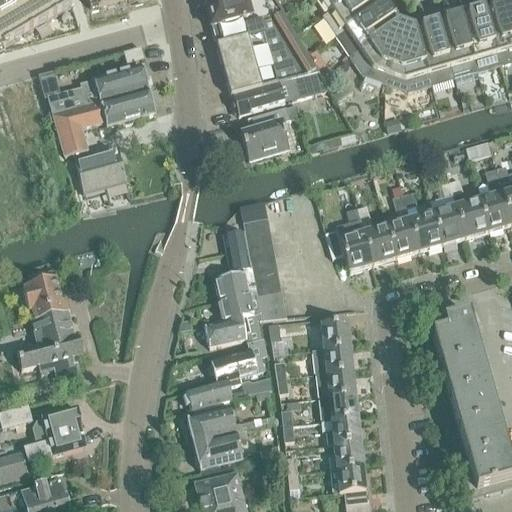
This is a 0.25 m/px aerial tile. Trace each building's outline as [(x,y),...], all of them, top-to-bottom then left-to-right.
[(0,0),(0,57),(4,56),(1,52),(71,11),(72,10),(69,5),(66,0),(0,0)] [(134,0),(85,0),(89,11),(134,0)] [(206,0),(202,2),(210,32),(211,32),(239,25),(245,30),(281,18),(280,16),(270,0),(206,0)] [(321,1),(331,15),(353,0),(310,0),(307,3),(311,8),(321,1)] [(320,22),(334,42),(381,10),(374,0),(353,0),(331,15),(320,22)] [(334,42),(348,62),(395,30),(381,10),(334,42)] [(511,32),(505,10),(482,17),(498,72),(511,67),(511,32)] [(482,17),(459,23),(475,78),(498,72),(482,17)] [(239,25),(211,32),(212,37),(216,36),(228,74),(222,76),(230,101),(231,100),(317,77),(316,76),(307,61),(281,18),(245,30),(239,25)] [(469,80),(475,78),(459,23),(436,30),(451,81),(452,81),(468,76),(469,80)] [(361,82),(384,90),(401,40),(395,30),(348,62),(361,82)] [(453,85),(452,81),(451,81),(436,30),(413,36),(429,91),(453,85)] [(406,98),(429,91),(413,36),(401,40),(384,90),(406,98)] [(131,55),(122,57),(126,69),(135,66),(131,55)] [(316,55),(307,61),(316,76),(325,71),(316,55)] [(53,123),(71,118),(90,113),(149,96),(142,72),(93,86),(94,91),(47,104),(53,123)] [(327,94),(317,77),(231,100),(237,121),(327,94)] [(347,90),(331,99),(337,109),(352,99),(347,90)] [(155,120),(149,96),(90,113),(71,118),(75,135),(81,134),(105,128),(106,134),(121,129),(125,131),(132,130),(134,126),(155,120)] [(295,110),(285,113),(257,121),(260,132),(239,138),(247,166),(289,154),(281,127),(299,123),(295,110)] [(89,164),(81,134),(75,135),(71,118),(53,123),(63,160),(73,157),(76,166),(74,166),(82,198),(125,186),(117,156),(89,164)] [(398,122),(384,126),(387,138),(401,134),(398,122)] [(504,171),(494,174),(498,187),(508,184),(504,171)] [(498,189),(498,187),(494,174),(483,178),(486,190),(489,202),(478,205),(488,239),(511,233),(498,189)] [(511,184),(498,189),(511,233),(511,232),(511,184)] [(457,185),(448,187),(452,200),(461,197),(457,185)] [(439,203),(452,200),(448,187),(436,191),(439,203)] [(391,194),(394,203),(402,201),(399,191),(391,194)] [(411,198),(402,201),(405,213),(415,210),(411,198)] [(394,203),(391,204),(395,216),(396,216),(405,213),(402,201),(394,203)] [(478,205),(455,212),(465,246),(488,239),(478,205)] [(264,207),(239,212),(242,227),(243,227),(266,223),(264,207)] [(367,211),(356,215),(359,227),(368,224),(370,224),(367,211)] [(455,212),(432,218),(442,253),(465,246),(455,212)] [(349,279),(372,273),(359,227),(356,215),(346,217),(349,228),(334,232),(336,237),(325,240),(332,264),(343,261),(349,279)] [(432,218),(409,225),(419,259),(442,253),(432,218)] [(243,227),(246,240),(270,236),(268,223),(266,223),(243,227)] [(371,236),(368,224),(359,227),(372,273),(396,266),(386,232),(371,236)] [(409,225),(386,232),(396,266),(419,259),(409,225)] [(246,240),(248,252),(273,248),(270,236),(246,240)] [(230,242),(224,243),(227,257),(227,258),(245,254),(242,239),(230,242)] [(248,252),(248,253),(250,265),(275,260),(273,248),(248,252)] [(245,254),(227,258),(231,276),(242,273),(249,272),(245,254)] [(250,265),(251,271),(252,277),(277,273),(275,260),(250,265)] [(249,272),(242,273),(244,279),(215,285),(219,306),(256,299),(254,289),(252,277),(251,271),(249,272)] [(279,285),(277,273),(252,277),(254,289),(279,285)] [(88,361),(83,343),(78,344),(72,319),(74,318),(71,306),(66,307),(60,286),(59,286),(58,280),(38,285),(39,291),(27,294),(34,317),(37,316),(39,326),(36,327),(43,354),(36,355),(29,357),(22,359),(27,377),(43,373),(45,380),(79,371),(77,364),(88,361)] [(281,297),(279,285),(254,289),(256,299),(256,302),(281,297)] [(284,310),(281,297),(256,302),(259,314),(284,310)] [(219,306),(223,327),(260,319),(259,314),(256,302),(256,299),(219,306)] [(286,323),(284,310),(259,314),(260,319),(261,326),(286,323)] [(470,505),(511,492),(511,449),(507,451),(469,318),(443,325),(446,335),(431,339),(467,463),(459,465),(470,505)] [(245,345),(246,349),(262,345),(258,327),(261,326),(260,319),(223,327),(204,331),(209,352),(245,345)] [(320,331),(322,355),(323,356),(349,353),(347,328),(320,331)] [(277,330),(268,331),(270,347),(279,346),(277,330)] [(217,389),(226,386),(256,379),(253,364),(265,362),(262,345),(246,349),(248,356),(211,366),(217,389)] [(325,379),(325,380),(352,377),(349,353),(323,356),(322,355),(311,356),(314,380),(325,379)] [(273,369),(275,384),(285,382),(283,368),(273,369)] [(325,380),(328,403),(355,400),(352,377),(325,380)] [(287,398),(285,382),(275,384),(276,388),(278,399),(287,398)] [(231,406),(226,386),(217,389),(186,396),(191,416),(231,406)] [(251,388),(242,391),(244,400),(254,397),(251,388)] [(255,407),(269,405),(268,397),(254,399),(255,407)] [(328,403),(331,427),(357,424),(355,400),(328,403)] [(27,412),(0,419),(0,432),(1,436),(32,428),(27,412)] [(186,423),(193,449),(246,436),(246,435),(254,433),(252,425),(233,429),(229,413),(186,423)] [(36,451),(23,454),(27,468),(84,453),(78,433),(81,433),(75,414),(41,423),(42,425),(35,427),(31,434),(36,451)] [(280,416),(281,431),(291,430),(289,415),(280,416)] [(258,431),(261,430),(273,429),(272,423),(257,425),(258,431)] [(325,452),(333,451),(360,448),(357,424),(331,427),(331,434),(324,440),(325,452)] [(293,446),(291,430),(281,431),(283,448),(293,446)] [(248,443),(246,436),(193,449),(194,456),(192,459),(194,468),(198,470),(199,475),(242,465),(237,446),(248,443)] [(327,464),(328,476),(362,472),(360,448),(333,451),(334,463),(327,464)] [(276,451),(258,456),(261,466),(277,461),(276,451)] [(21,457),(0,462),(0,489),(28,483),(21,457)] [(285,464),(287,479),(297,477),(295,463),(285,464)] [(331,500),(344,499),(365,496),(362,472),(328,476),(331,500)] [(298,494),(297,477),(287,479),(289,495),(298,494)] [(243,511),(235,480),(194,490),(199,511),(243,511)] [(65,511),(64,505),(62,506),(58,488),(44,492),(43,490),(34,493),(34,494),(0,502),(0,511),(65,511)] [(368,496),(365,496),(344,499),(345,511),(369,508),(368,496)]
